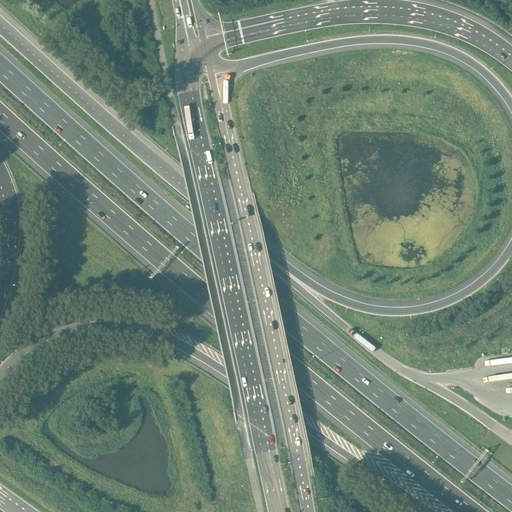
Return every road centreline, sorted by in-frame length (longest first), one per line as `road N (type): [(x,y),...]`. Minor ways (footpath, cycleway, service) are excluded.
road 1 (motorway): [(511,498),(169,219),(0,67)]
road 2 (motorway): [(0,115),(180,277),(471,511)]
road 3 (motorway): [(0,376),(32,348),(76,331),(156,336),(208,362),(428,511)]
road 4 (primary): [(186,61),(279,511)]
road 5 (secondary): [(308,511),(211,72)]
road 6 (motorway): [(511,246),(477,286),(444,305),(381,313),(323,293),(230,225)]
road 7 (motorway): [(211,72),(333,43),(400,40),(480,70),(511,106)]
road 8 (motorway): [(511,56),(462,24),(387,7),(324,10),(203,37)]
road 9 (motorway): [(230,225),(0,27)]
road 10 (motorway): [(420,379),(329,318),(230,225)]
road 11 (motorway): [(0,168),(10,228),(0,295)]
